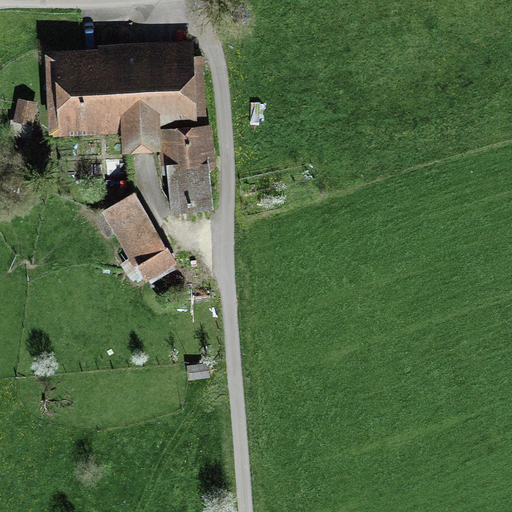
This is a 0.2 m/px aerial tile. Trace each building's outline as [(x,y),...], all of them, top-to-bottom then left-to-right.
[(102,60),(49,63),(52,124),(105,121),(105,116),(128,115),(129,145),(154,144),(153,113),(182,112),(183,125),(197,124),(194,61),(102,65),(102,60)] [(35,106),(19,103),(15,120),(31,123),(35,106)] [(168,135),(171,164),(205,160),(202,132),(168,135)] [(210,205),(205,160),(171,164),(166,164),(171,209),(210,205)] [(40,179),(29,178),(28,188),(39,189),(40,179)] [(135,192),(105,210),(135,263),(138,262),(146,276),(174,260),(135,192)]
